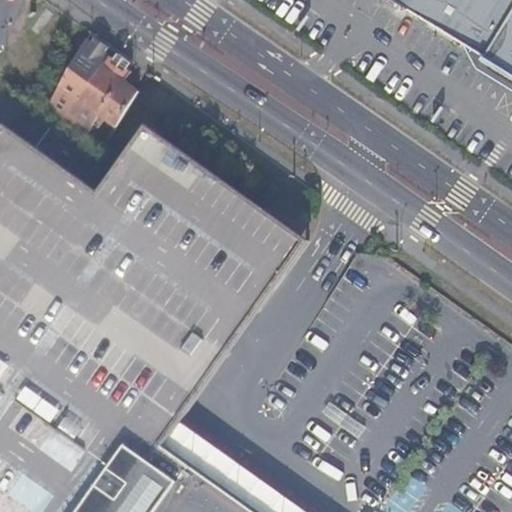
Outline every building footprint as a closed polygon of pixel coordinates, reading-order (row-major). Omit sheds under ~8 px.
[(511,0),(391,0),(481,58),(511,8),(511,0)] [(511,8),(481,58),(511,78),(511,8)] [(86,40),(43,108),(69,124),(112,57),(86,40)] [(141,91),(127,82),(134,71),(112,57),(69,124),(88,136),(101,115),(104,117),(119,126),(141,91)] [(0,347),(123,432),(150,450),(160,435),(172,418),(233,324),(252,299),(303,228),(144,113),(96,183),(2,114),(0,115),(0,347)] [(67,511),(123,432),(0,347),(0,511),(67,511)] [(270,511),(160,435),(150,450),(123,432),(67,511),(270,511)]
